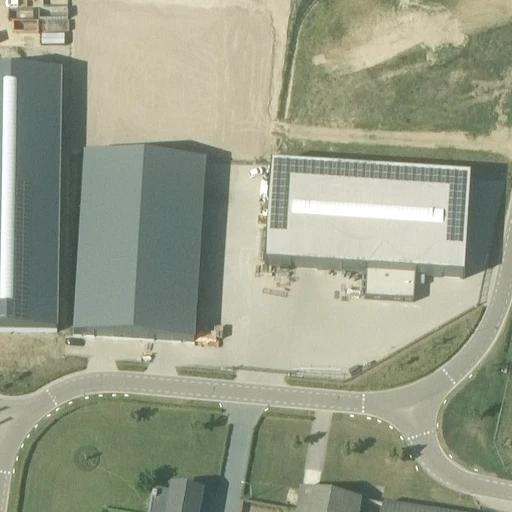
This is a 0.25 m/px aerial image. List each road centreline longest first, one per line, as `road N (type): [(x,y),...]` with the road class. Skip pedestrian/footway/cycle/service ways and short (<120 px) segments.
road 1 (unclassified): [(414,398),(343,410),(127,377),(65,381),(21,402)]
road 2 (unclassified): [(414,398),(446,386),(467,365),(506,307),(511,280)]
road 3 (unclassified): [(511,488),(449,472),(420,440),(414,398)]
